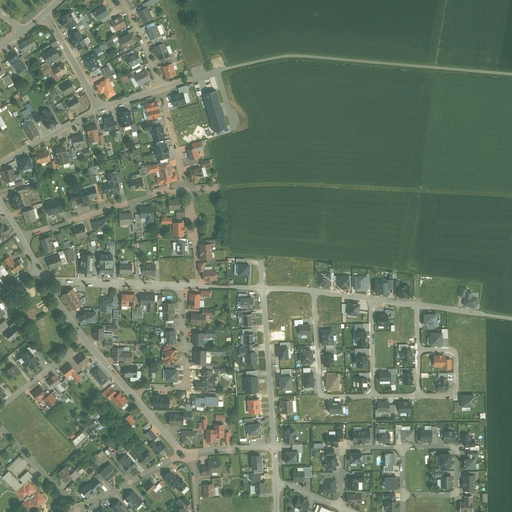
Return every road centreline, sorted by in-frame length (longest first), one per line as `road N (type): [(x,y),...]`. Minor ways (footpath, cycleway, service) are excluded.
road 1 (residential): [(161,87),(295,52),(511,74)]
road 2 (residential): [(186,189),(20,236)]
road 3 (residential): [(262,288),(274,445)]
road 4 (residential): [(314,291),(321,396),(372,396)]
road 5 (residential): [(180,286),(185,384),(147,387),(134,397)]
road 6 (residential): [(402,447),(455,448),(457,489),(402,495)]
road 7 (residential): [(43,279),(180,286)]
